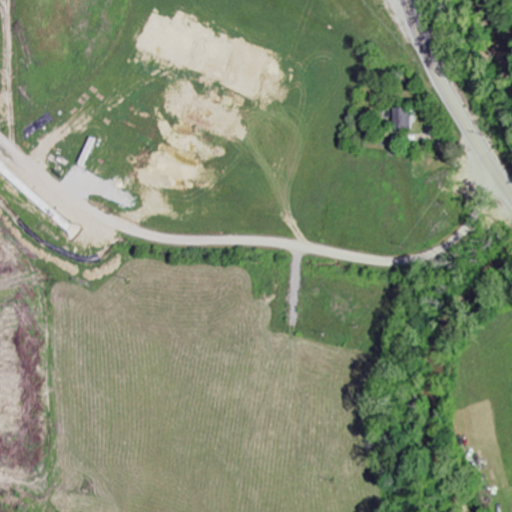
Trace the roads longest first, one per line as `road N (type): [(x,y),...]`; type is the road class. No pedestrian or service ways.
road 1 (residential): [(497,175),(451,246),(388,263),(133,233),(88,212),(0,139)]
road 2 (residential): [(408,0),(427,60),(497,175)]
